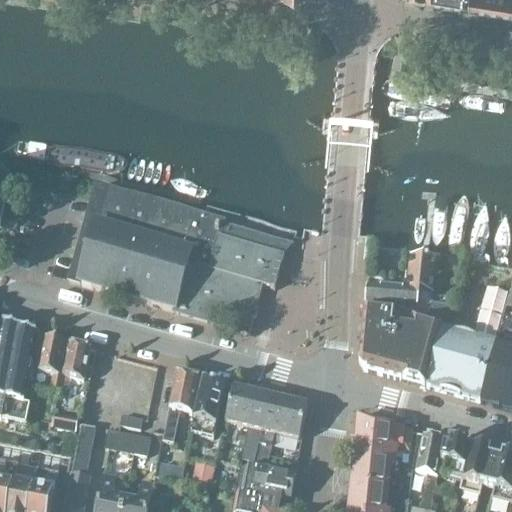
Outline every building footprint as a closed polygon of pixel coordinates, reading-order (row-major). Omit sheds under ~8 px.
[(511,0),(465,0),(467,0),(467,1),(511,8),(511,0)] [(373,82),(336,78),(336,83),(372,87),(373,82)] [(371,101),(335,98),(334,103),(371,106),(371,101)] [(378,123),(323,118),(322,133),(377,138),(378,123)] [(365,167),(328,163),(327,171),(364,174),(365,167)] [(363,188),(326,185),(326,189),(362,193),(363,188)] [(69,283),(69,284),(79,287),(80,288),(90,290),(100,293),(137,304),(175,315),(249,336),(256,310),(262,289),(274,292),(279,276),(284,259),(287,247),(284,246),(222,228),(222,226),(204,221),(203,221),(178,213),(127,199),(96,190),(94,197),(92,201),(91,206),(85,226),(69,283)] [(361,207),(324,204),(324,209),(361,212),(361,207)] [(367,289),(366,307),(387,310),(418,314),(429,316),(431,307),(434,295),(433,295),(436,263),(410,260),(406,293),(367,289)] [(364,313),(359,368),(360,370),(361,372),(402,383),(424,390),(425,390),(480,405),(496,346),(442,330),(428,327),(429,316),(418,314),(387,310),(387,315),(365,313),(364,313)] [(0,335),(0,423),(1,424),(2,423),(8,424),(12,405),(23,407),(37,339),(2,327),(0,335)] [(61,381),(68,348),(42,340),(36,374),(52,378),(49,393),(58,394),(61,381)] [(511,350),(496,346),(480,405),(511,413),(511,350)] [(90,354),(68,348),(61,381),(58,394),(63,395),(64,391),(67,392),(70,382),(83,386),(90,354)] [(192,418),(199,384),(176,378),(162,445),(172,447),(179,415),(192,418)] [(203,385),(191,436),(214,442),(220,414),(226,390),(203,385)] [(234,392),(225,428),(247,433),(240,464),(254,468),(256,460),(271,401),(234,392)] [(256,460),(254,468),(264,470),(267,471),(272,450),(275,439),(299,444),(307,409),(271,401),(256,460)] [(140,434),(143,423),(122,419),(120,429),(140,434)] [(54,420),(52,432),(76,436),(78,424),(54,420)] [(387,511),(391,472),(395,472),(397,456),(409,457),(412,435),(398,432),(396,431),(357,422),(348,511),(387,511)] [(85,511),(91,483),(85,481),(95,432),(80,429),(79,433),(80,433),(71,479),(65,511),(85,511)] [(124,437),(120,456),(134,458),(137,440),(124,437)] [(423,438),(415,476),(426,478),(421,507),(432,510),(433,506),(432,506),(444,444),(423,438)] [(137,440),(134,458),(147,461),(151,442),(137,440)] [(452,446),(451,445),(449,452),(444,451),(440,465),(447,467),(444,480),(463,485),(472,451),(452,446)] [(482,490),(487,492),(495,463),(483,461),(485,454),(472,451),(463,485),(460,495),(479,499),(482,490)] [(511,501),(511,460),(508,460),(506,466),(495,463),(487,492),(493,493),(491,502),(511,507),(511,501)] [(213,484),(216,468),(196,464),(193,481),(213,484)] [(288,511),(289,510),(278,507),(279,503),(290,506),(295,480),(258,473),(241,469),(232,511),(288,511)] [(405,474),(400,511),(407,511),(412,474),(405,474)] [(100,498),(97,511),(123,511),(125,502),(112,500),(116,479),(104,477),(100,498)] [(13,493),(9,511),(30,511),(35,486),(15,482),(13,493)] [(125,502),(123,511),(148,511),(154,487),(141,484),(137,505),(125,502)] [(35,486),(30,511),(51,511),(56,490),(35,486)] [(0,490),(0,511),(9,511),(13,493),(0,490)]
